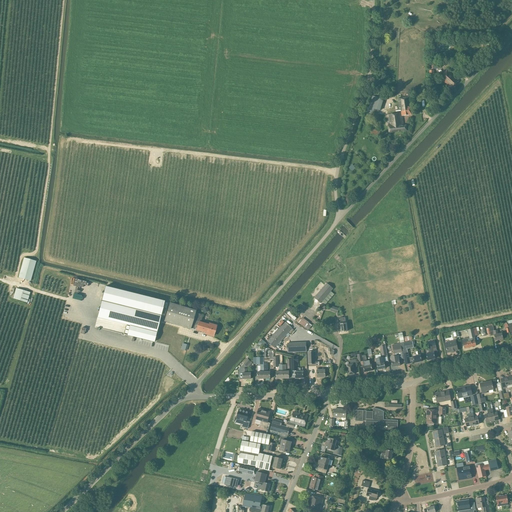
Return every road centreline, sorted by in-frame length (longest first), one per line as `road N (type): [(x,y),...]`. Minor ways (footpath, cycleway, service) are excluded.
road 1 (unclassified): [(340,217),(511,34)]
road 2 (unclassified): [(189,392),(340,217)]
road 3 (unclassified): [(340,217),(336,178),(369,72),(372,0)]
road 4 (tertiary): [(61,511),(189,392)]
road 5 (tertiary): [(189,392),(330,392)]
road 6 (residential): [(283,511),(330,392)]
